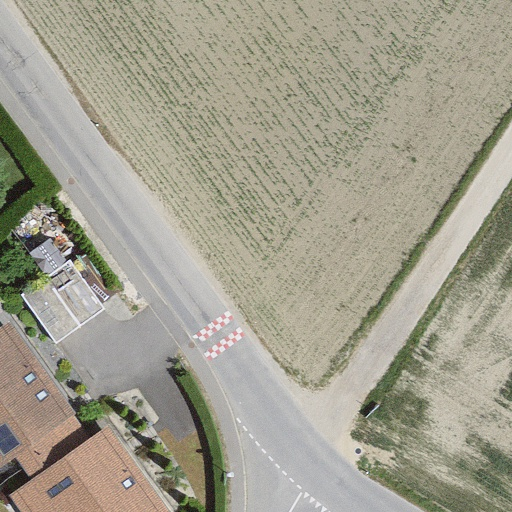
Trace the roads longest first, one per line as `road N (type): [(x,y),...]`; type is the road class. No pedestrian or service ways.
road 1 (tertiary): [(0,31),(316,470)]
road 2 (track): [(511,168),(316,470)]
